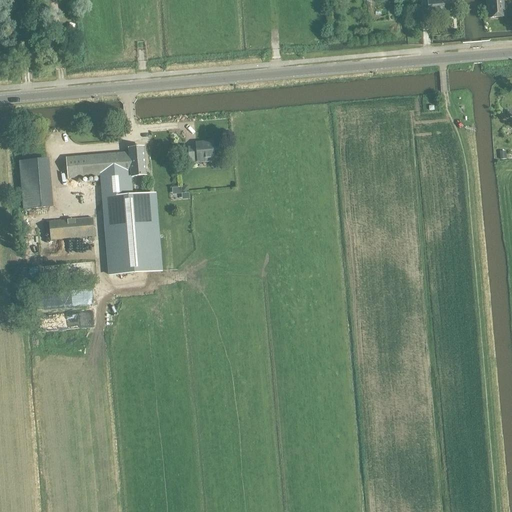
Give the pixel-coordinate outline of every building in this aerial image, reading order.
[(427,0),(429,17),(453,16),(452,1),(462,1),(461,0),(427,0)] [(503,0),(489,0),(491,17),(505,16),(503,0)] [(219,148),(219,141),(196,143),(197,147),(189,148),(190,161),(198,161),(198,157),(206,156),(206,161),(224,160),(223,147),(219,148)] [(68,179),(80,178),(88,177),(102,176),(130,174),(130,177),(147,176),(144,147),(129,148),(129,152),(67,157),(68,179)] [(23,209),(51,207),(47,160),(19,162),(23,209)] [(131,191),(130,177),(130,174),(102,176),(110,276),(161,272),(154,194),(132,196),(131,191)] [(49,221),(50,239),(95,235),(93,218),(49,221)]
